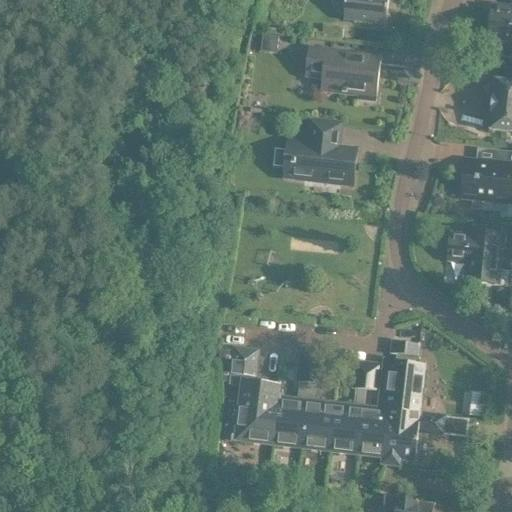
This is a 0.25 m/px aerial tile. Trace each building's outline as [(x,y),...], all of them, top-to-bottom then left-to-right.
[(343,0),(341,19),(383,24),(386,0),(343,0)] [(511,9),(511,10),(511,12),(494,10),(493,24),(489,24),(488,40),(485,40),(484,55),(508,57),(509,45),(511,45),(511,9)] [(373,64),(378,64),(378,63),(340,58),(341,54),(307,49),(303,77),(321,79),(319,92),(356,97),(355,101),(373,104),(375,86),(370,86),(373,64)] [(511,84),(492,82),(487,132),(511,135),(511,84)] [(354,151),(336,149),(339,125),(309,122),(306,145),(293,143),(292,153),(275,150),(273,167),(290,169),(289,179),(350,187),(354,151)] [(511,153),(496,152),(494,166),(464,163),(460,198),(471,199),(470,210),(497,213),(498,202),(510,203),(511,185),(511,153)] [(457,263),(464,264),(462,282),(495,286),(497,271),(508,272),(510,253),(499,252),(501,237),(499,237),(500,228),(470,225),(469,234),(467,233),(467,236),(448,234),(445,262),(453,263),(453,265),(456,265),(457,263)] [(418,417),(418,416),(425,369),(416,368),(419,349),(394,345),(393,357),(397,357),(396,365),(386,363),(381,393),(384,393),(391,394),(388,413),(418,417)] [(229,441),(269,446),(275,399),(277,386),(251,382),(255,352),(231,349),(227,384),(238,386),(232,438),(230,438),(229,441)] [(269,446),(298,449),(309,359),(297,357),(294,383),(296,383),(294,401),(275,399),(269,446)] [(298,449),(326,453),(332,406),(312,404),(314,386),(317,386),(320,360),(309,359),(298,449)] [(326,453),(354,456),(365,365),(353,364),(350,390),(353,390),(351,408),(332,406),(326,453)] [(354,456),(382,460),(383,456),(388,413),(391,394),(384,393),(382,410),(370,409),(377,367),(365,365),(354,456)] [(469,394),(467,418),(482,419),(484,395),(469,394)] [(412,464),(415,435),(453,440),(455,421),(418,416),(418,417),(388,413),(383,456),(381,469),(402,472),(403,463),(412,464)] [(476,469),(466,468),(465,476),(475,477),(476,469)] [(383,501),(369,499),(367,511),(431,511),(432,508),(416,506),(416,504),(383,501)]
